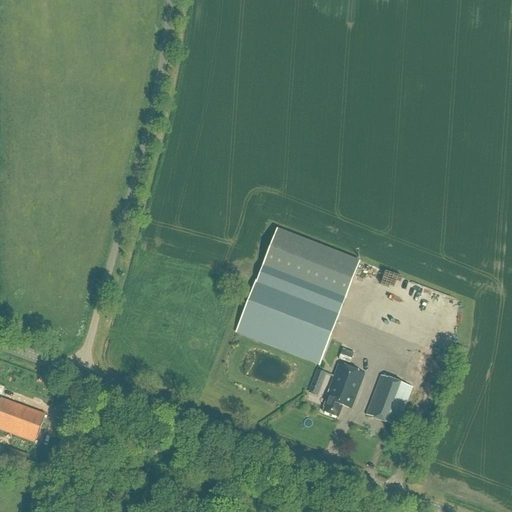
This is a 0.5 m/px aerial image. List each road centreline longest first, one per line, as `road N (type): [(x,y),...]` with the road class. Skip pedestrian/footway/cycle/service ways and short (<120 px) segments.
road 1 (tertiary): [(80,375),(444,511)]
road 2 (unclassified): [(80,375),(157,83),(169,0)]
